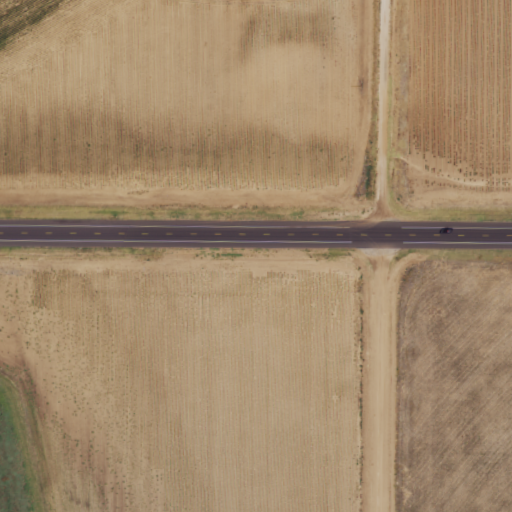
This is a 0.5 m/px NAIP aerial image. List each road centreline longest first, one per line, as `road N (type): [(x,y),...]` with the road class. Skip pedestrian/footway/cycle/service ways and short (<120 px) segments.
road 1 (primary): [(511,249),(0,245)]
road 2 (residential): [(382,511),(384,0)]
